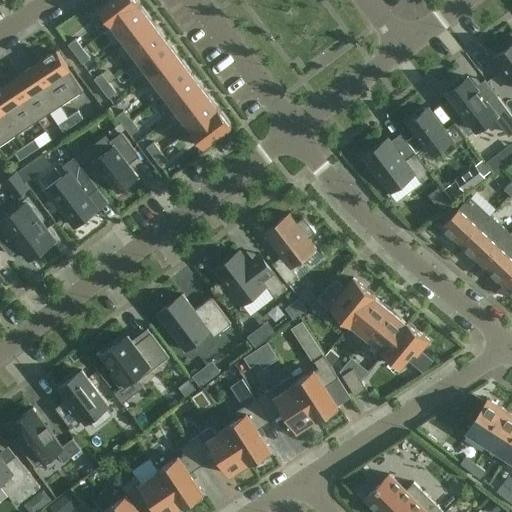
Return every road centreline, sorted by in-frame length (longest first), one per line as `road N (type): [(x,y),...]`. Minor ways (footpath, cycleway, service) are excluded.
road 1 (residential): [(292,132),(0,353)]
road 2 (residential): [(503,346),(363,214),(292,132)]
road 3 (residential): [(503,346),(300,480)]
road 4 (residential): [(196,0),(292,132)]
road 5 (residential): [(405,47),(292,132)]
